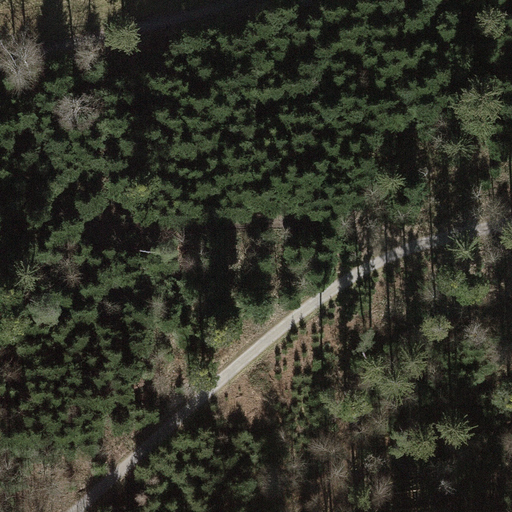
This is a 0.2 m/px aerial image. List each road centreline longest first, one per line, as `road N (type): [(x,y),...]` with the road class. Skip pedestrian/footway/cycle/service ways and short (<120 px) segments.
road 1 (track): [(75,511),(325,295),(402,251),(511,220)]
road 2 (track): [(0,195),(105,223),(271,224),(402,251)]
road 3 (track): [(0,66),(258,0)]
